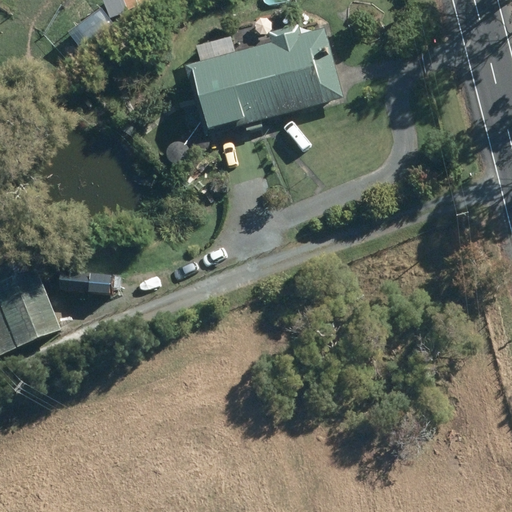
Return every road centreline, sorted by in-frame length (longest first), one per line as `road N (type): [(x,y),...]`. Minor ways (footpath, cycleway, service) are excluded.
road 1 (unknown): [(511,164),(0,355)]
road 2 (secondary): [(511,142),(474,0)]
